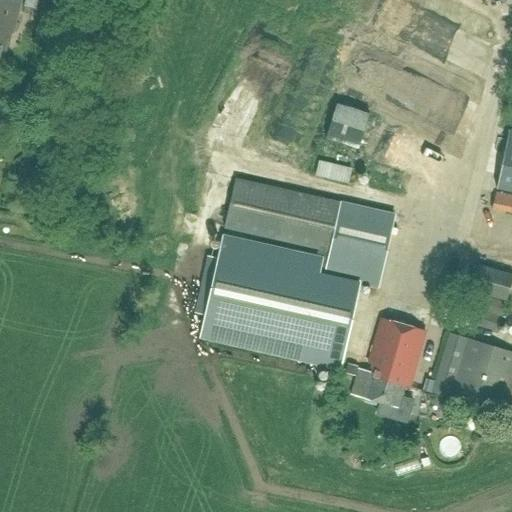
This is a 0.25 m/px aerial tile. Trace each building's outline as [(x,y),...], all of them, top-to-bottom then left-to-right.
[(21,0),(0,0),(0,63),(1,64),(7,40),(9,41),(11,33),(13,33),(21,0)] [(23,3),(22,25),(38,26),(39,3),(23,3)] [(336,103),(325,138),(358,149),(369,114),(336,103)] [(511,131),(509,131),(498,190),(511,192),(511,131)] [(318,160),(314,176),(347,184),(351,169),(318,160)] [(235,179),(224,227),(330,251),(326,264),(338,266),(336,275),(358,280),(375,284),(391,215),(235,179)] [(511,213),(511,198),(495,195),(491,209),(511,213)] [(358,280),(336,275),(338,266),(326,264),(221,240),(200,332),(339,364),(358,280)] [(511,274),(477,265),(470,291),(506,301),(511,277),(511,274)] [(496,331),(505,302),(486,296),(477,325),(496,331)] [(381,319),(368,363),(370,364),(369,368),(371,369),(370,372),(358,368),(351,394),(398,408),(405,384),(407,385),(423,332),(381,319)] [(511,351),(449,332),(431,392),(511,416),(511,351)] [(357,366),(347,363),(345,373),(355,376),(357,366)]
